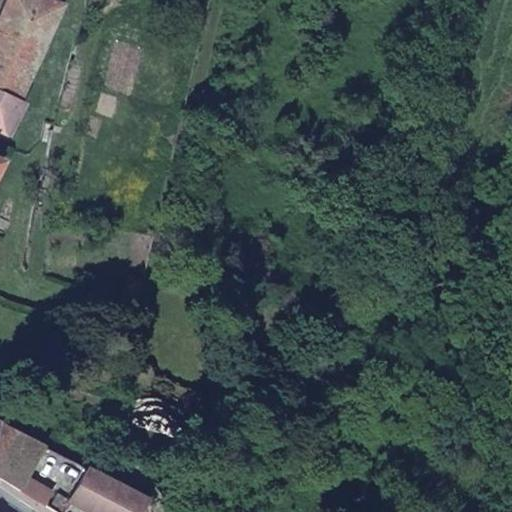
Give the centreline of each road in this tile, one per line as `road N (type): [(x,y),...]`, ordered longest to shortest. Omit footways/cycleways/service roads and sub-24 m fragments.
road 1 (track): [(216,0),(160,252),(222,335),(373,444)]
road 2 (track): [(373,444),(511,218)]
road 3 (track): [(373,444),(416,492),(448,480),(511,425)]
